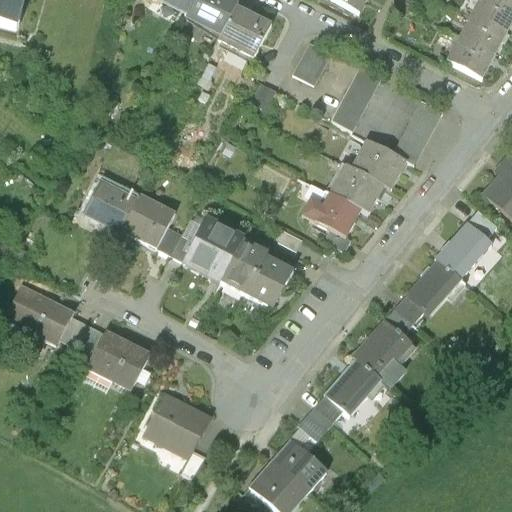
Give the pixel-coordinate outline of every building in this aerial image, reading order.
[(0,0),(0,34),(14,38),(24,0),(0,0)] [(144,0),(144,1),(183,22),(195,0),(144,0)] [(237,6),(225,0),(195,0),(183,22),(218,41),(234,12),(237,6)] [(324,0),(356,17),(365,0),(324,0)] [(480,0),(470,19),(505,38),(511,24),(511,12),(489,0),(480,0)] [(511,0),(489,0),(511,12),(511,0)] [(268,31),(234,12),(218,41),(215,47),(249,66),(268,31)] [(470,19),(457,43),(492,61),(505,38),(470,19)] [(480,85),(492,61),(457,43),(445,66),(480,85)] [(330,60),(309,48),(292,79),(313,91),(330,60)] [(378,86),(357,75),(330,127),(350,138),(378,86)] [(420,108),(391,160),(404,168),(412,172),(441,119),(420,108)] [(364,145),(349,173),(384,193),(389,196),(404,168),(391,160),(364,145)] [(511,223),(511,161),(509,160),(495,175),(501,180),(483,200),(511,225),(511,223)] [(344,171),(328,198),(358,215),(366,219),(376,201),(379,203),(384,193),(349,173),(344,171)] [(134,208),(99,189),(82,220),(117,239),(119,235),(134,208)] [(308,205),(300,220),(343,243),(358,215),(328,198),(321,212),(308,205)] [(138,201),(134,208),(119,235),(154,255),(155,253),(167,232),(174,220),(138,201)] [(495,234),(477,218),(465,231),(483,247),(495,234)] [(206,225),(194,247),(182,268),(218,288),(242,245),(206,225)] [(488,252),(483,247),(465,231),(434,266),(436,268),(457,287),(488,252)] [(194,247),(167,232),(155,253),(182,268),(194,247)] [(295,257),(301,247),(280,234),(274,245),(295,257)] [(243,302),(264,263),(265,261),(250,253),(252,250),(242,245),(218,288),(243,302)] [(291,278),(264,263),(243,302),(270,316),(291,278)] [(459,288),(457,287),(436,268),(404,303),(422,319),(427,324),(459,288)] [(25,292),(6,325),(55,353),(59,344),(72,322),(74,319),(25,292)] [(400,344),(422,319),(404,303),(381,328),(400,344)] [(104,340),(72,322),(59,344),(92,363),(104,340)] [(409,352),(400,344),(381,328),(350,362),(355,367),(379,389),(388,396),(403,379),(393,370),(409,352)] [(106,338),(104,340),(92,363),(85,375),(128,399),(149,362),(106,338)] [(347,424),(379,389),(355,367),(323,403),(341,419),(347,424)] [(208,427),(164,403),(141,445),(185,469),(191,460),(208,427)] [(305,460),(341,419),(323,403),(296,433),(300,436),(290,446),(305,460)] [(305,460),(290,446),(249,492),(270,511),(290,511),(323,476),(305,460)] [(203,466),(191,460),(185,469),(179,481),(190,486),(203,466)]
